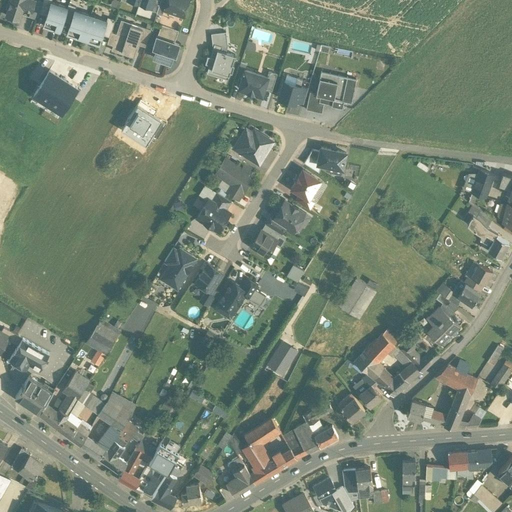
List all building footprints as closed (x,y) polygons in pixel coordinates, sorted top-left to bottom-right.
[(35,0),(8,0),(6,7),(8,8),(6,14),(19,19),(23,7),(31,10),(32,10),(35,0)] [(38,0),(35,0),(32,10),(31,10),(29,16),(37,18),(39,13),(43,1),(38,0)] [(43,0),(43,1),(39,13),(46,15),(51,1),(51,0),(43,0)] [(151,6),(150,8),(157,11),(160,0),(153,0),(151,6)] [(160,0),(157,11),(156,12),(162,14),(164,8),(166,0),(160,0)] [(188,0),(166,0),(164,8),(184,15),(188,0)] [(46,15),(43,25),(60,30),(63,21),(67,6),(51,1),(46,15)] [(76,6),(68,4),(67,6),(63,21),(69,23),(74,9),(75,9),(76,6)] [(75,9),(74,9),(69,23),(66,32),(83,38),(91,14),(75,9)] [(107,19),(91,14),(83,38),(99,43),(102,34),(107,19)] [(115,19),(107,17),(107,19),(102,34),(109,36),(111,31),(115,19)] [(126,36),(111,31),(109,36),(107,43),(113,45),(111,49),(135,57),(139,44),(145,46),(151,29),(131,22),(126,36)] [(178,29),(161,24),(157,36),(174,42),(178,29)] [(213,46),(226,50),(228,43),(226,31),(211,33),(213,46)] [(157,36),(156,36),(153,46),(156,47),(154,56),(170,62),(173,53),(176,54),(179,44),(174,42),(157,36)] [(226,50),(213,46),(211,55),(207,54),(205,62),(209,63),(206,72),(227,79),(230,70),(232,70),(234,63),(232,62),(235,53),(226,50)] [(49,69),(34,94),(48,103),(63,78),(49,69)] [(267,76),(245,69),(239,87),(239,88),(247,90),(248,91),(248,90),(253,92),(254,93),(254,92),(261,95),(262,95),(262,94),(264,88),(267,76)] [(277,73),(269,70),(267,76),(264,88),(272,90),(277,73)] [(356,78),(321,71),(316,92),(316,94),(325,96),(344,100),(351,102),(351,101),(352,101),(355,87),(354,87),(356,78)] [(297,77),(286,74),(284,80),(295,84),(297,77)] [(63,78),(48,103),(62,112),(77,87),(63,78)] [(295,84),(284,80),(279,97),(295,102),(296,99),(300,86),(300,85),(295,84)] [(300,85),(300,86),(296,99),(304,102),(308,88),(300,85)] [(316,92),(310,91),(306,109),(322,112),(324,102),(325,96),(316,94),(316,92)] [(344,100),(325,96),(324,102),(331,104),(331,105),(342,107),(344,100)] [(152,135),(162,120),(138,104),(121,129),(146,145),(152,135)] [(167,124),(162,120),(152,135),(157,139),(167,124)] [(163,144),(175,151),(179,145),(186,149),(188,145),(193,148),(194,146),(198,140),(193,137),(197,130),(186,123),(184,126),(177,122),(163,144)] [(209,134),(199,128),(197,130),(193,137),(198,140),(194,146),(199,149),(209,134)] [(258,133),(253,130),(252,132),(246,128),(234,147),(236,148),(236,149),(244,155),(259,164),(273,141),(259,132),(258,133)] [(234,147),(230,144),(226,150),(241,160),(244,155),(236,149),(236,148),(234,147)] [(331,149),(321,147),(320,150),(318,162),(321,163),(343,168),(344,161),(345,159),(344,159),(346,152),(336,150),(336,151),(330,149),(331,149)] [(320,150),(312,149),(304,162),(319,171),(321,163),(318,162),(320,150)] [(252,176),(225,159),(216,174),(232,184),(227,191),(238,198),(252,176)] [(320,179),(303,169),(303,168),(302,169),(298,176),(295,180),(296,180),(292,187),(291,187),(292,188),(299,192),(308,198),(309,198),(320,179)] [(480,169),(471,192),(477,194),(485,197),(493,174),(480,169)] [(511,176),(503,173),(499,183),(511,187),(511,176)] [(231,201),(216,192),(211,200),(226,210),(231,201)] [(308,198),(299,192),(295,199),(309,208),(314,201),(309,198),(308,198)] [(477,194),(471,192),(468,201),(472,204),(477,194)] [(211,200),(208,199),(197,217),(218,230),(230,212),(226,210),(211,200)] [(304,212),(284,200),(275,215),(274,216),(279,219),(278,221),(285,225),(285,226),(292,231),(298,229),(301,225),(300,219),(304,212)] [(511,204),(507,203),(503,218),(506,220),(507,220),(511,223),(511,204)] [(481,210),(472,204),(468,212),(473,215),(473,214),(477,216),(481,210)] [(491,217),(481,210),(477,216),(487,223),(491,217)] [(275,215),(271,213),(265,223),(281,232),(285,226),(285,225),(278,221),(279,219),(274,216),(275,215)] [(508,239),(496,232),(497,229),(487,223),(477,216),(473,214),(473,215),(468,223),(483,232),(485,229),(494,235),(487,246),(500,253),(508,239)] [(511,223),(507,220),(506,220),(503,225),(511,231),(511,223)] [(269,235),(261,230),(251,245),(260,250),(259,252),(264,256),(265,254),(267,255),(275,243),(277,239),(269,235)] [(285,238),(272,230),(269,235),(277,239),(275,243),(280,246),(285,238)] [(173,248),(164,261),(169,264),(178,251),(173,248)] [(169,264),(164,273),(171,278),(171,279),(169,283),(177,288),(187,272),(187,271),(187,270),(186,269),(188,265),(189,265),(190,265),(191,265),(192,265),(196,258),(180,248),(178,251),(169,264)] [(492,268),(478,261),(471,274),(476,276),(485,281),(492,268)] [(294,262),(288,274),(300,280),(306,268),(294,262)] [(223,272),(207,263),(196,281),(197,282),(197,285),(200,287),(203,286),(208,289),(211,291),(213,288),(223,272)] [(471,274),(470,275),(468,274),(464,280),(466,281),(472,285),(476,276),(471,274)] [(485,281),(476,276),(472,285),(480,290),(485,281)] [(258,284),(247,277),(241,286),(247,290),(244,294),(249,297),(258,284)] [(375,289),(356,277),(339,304),(358,316),(375,289)] [(241,286),(232,280),(218,302),(226,307),(233,312),(244,294),(247,290),(241,286)] [(453,289),(442,281),(437,288),(440,290),(448,296),(452,290),(453,289)] [(472,285),(466,281),(461,288),(456,285),(453,289),(452,290),(471,302),(480,290),(472,285)] [(208,289),(201,300),(209,305),(218,291),(213,288),(211,291),(208,289)] [(448,296),(440,290),(435,297),(446,304),(450,298),(448,296)] [(226,307),(218,302),(215,307),(223,313),(226,307)] [(438,323),(436,325),(434,324),(428,331),(440,343),(459,324),(439,305),(431,313),(439,321),(437,322),(438,323)] [(439,321),(431,313),(429,316),(428,316),(427,317),(434,324),(436,325),(438,323),(437,322),(439,321)] [(105,321),(101,319),(86,341),(99,349),(105,353),(120,331),(113,327),(105,321)] [(124,325),(117,320),(113,327),(120,331),(124,325)] [(0,331),(0,330),(0,351),(7,339),(12,332),(3,326),(0,331)] [(416,331),(400,348),(403,352),(409,346),(412,349),(420,341),(422,338),(416,331)] [(7,339),(12,343),(17,335),(12,332),(7,339)] [(382,333),(365,351),(364,350),(354,362),(367,373),(373,378),(382,367),(383,366),(378,362),(387,351),(393,356),(395,354),(400,349),(394,344),(382,333)] [(17,335),(12,343),(18,346),(22,338),(17,335)] [(29,364),(39,369),(49,353),(22,338),(18,346),(10,359),(26,369),(29,364)] [(503,347),(498,344),(487,360),(493,363),(503,347)] [(293,355),(279,346),(268,363),(282,372),(293,355)] [(412,349),(409,346),(403,352),(421,371),(432,361),(425,355),(422,359),(412,349)] [(440,353),(434,347),(431,350),(437,356),(440,353)] [(99,349),(92,361),(98,365),(105,353),(99,349)] [(400,349),(395,354),(398,357),(403,352),(400,349)] [(437,356),(431,350),(425,355),(432,361),(437,356)] [(421,371),(412,361),(404,368),(414,377),(421,371)] [(465,372),(447,363),(435,376),(440,378),(443,379),(445,380),(458,387),(465,372)] [(503,364),(491,382),(499,387),(511,370),(503,364)] [(382,367),(373,378),(383,386),(392,378),(382,367)] [(414,377),(404,368),(399,372),(408,382),(414,377)] [(75,372),(63,390),(69,395),(63,405),(71,410),(77,400),(84,389),(83,389),(89,380),(75,372)] [(399,372),(392,378),(383,386),(393,395),(408,382),(399,372)] [(476,377),(465,372),(458,387),(470,392),(476,377)] [(373,378),(367,373),(361,378),(364,382),(367,380),(372,386),(378,382),(373,378)] [(435,376),(412,397),(411,401),(422,404),(440,378),(435,376)] [(53,393),(29,377),(15,398),(39,415),(44,406),(53,393)] [(372,386),(367,380),(364,382),(367,386),(359,393),(370,406),(381,397),(372,386)] [(470,392),(458,387),(453,401),(464,405),(470,392)] [(105,404),(84,389),(77,400),(98,415),(105,404)] [(194,390),(190,396),(206,406),(210,399),(194,390)] [(364,410),(350,394),(337,405),(351,421),(364,410)] [(133,413),(108,399),(105,404),(98,415),(110,422),(113,424),(122,430),(129,420),(133,413)] [(322,428),(317,417),(332,409),(328,401),(303,415),(320,447),(338,438),(332,427),(328,429),(327,425),(322,428)] [(422,404),(411,401),(407,417),(421,421),(421,419),(429,421),(432,410),(433,407),(422,404)] [(448,414),(444,424),(444,425),(455,428),(457,424),(459,418),(464,405),(453,401),(448,414)] [(59,409),(57,412),(55,410),(53,413),(50,411),(45,419),(58,430),(64,423),(70,412),(71,410),(63,405),(60,410),(59,409)] [(226,418),(229,411),(217,405),(213,411),(226,418)] [(44,406),(39,415),(45,419),(50,411),(44,406)] [(448,414),(432,410),(429,421),(444,425),(444,424),(448,414)] [(81,420),(70,412),(64,423),(58,430),(58,431),(80,446),(86,437),(90,431),(79,423),(81,420)] [(468,421),(464,427),(476,426),(481,418),(474,414),(468,421)] [(254,430),(244,436),(249,444),(252,449),(260,444),(280,431),(272,418),(254,430)] [(468,421),(459,418),(457,424),(464,427),(468,421)] [(122,430),(113,424),(111,426),(107,432),(115,438),(122,430)] [(121,433),(115,441),(123,448),(138,430),(129,424),(121,433)] [(295,431),(282,437),(287,444),(298,438),(295,431)] [(97,445),(91,441),(86,450),(99,459),(114,440),(115,438),(107,432),(97,445)] [(145,433),(139,442),(142,444),(148,435),(145,433)] [(232,437),(226,434),(217,447),(223,451),(228,442),(232,437)] [(310,441),(306,434),(298,438),(307,454),(314,450),(310,441)] [(242,448),(233,435),(232,437),(228,442),(237,455),(243,451),(241,449),(242,448)] [(86,437),(80,446),(86,450),(91,441),(86,437)] [(307,454),(298,438),(287,444),(290,449),(297,458),(307,454)] [(319,448),(315,439),(310,441),(314,450),(319,448)] [(114,440),(99,459),(121,475),(127,464),(117,457),(123,448),(115,441),(114,440)] [(142,444),(139,442),(134,452),(141,457),(149,462),(155,452),(142,444)] [(252,449),(249,444),(243,447),(251,459),(257,456),(252,449)] [(260,444),(252,449),(257,456),(259,459),(267,455),(260,444)] [(160,445),(149,463),(155,466),(152,471),(158,475),(161,470),(167,474),(168,474),(172,467),(179,456),(160,445)] [(490,448),(477,449),(478,465),(487,464),(488,464),(492,459),(490,448)] [(289,463),(297,458),(290,449),(284,453),(289,463)] [(477,449),(466,450),(468,467),(472,466),(477,466),(478,465),(477,449)] [(21,450),(11,467),(18,471),(29,456),(21,450)] [(466,450),(447,452),(449,468),(468,467),(466,450)] [(134,452),(127,464),(121,475),(118,480),(135,490),(140,481),(130,476),(141,457),(134,452)] [(267,455),(259,459),(269,475),(289,463),(284,453),(282,454),(276,458),(271,461),(267,455)] [(511,455),(498,471),(510,482),(511,480),(511,455)] [(42,465),(29,456),(18,471),(25,476),(23,479),(29,483),(33,477),(42,465)] [(259,459),(257,456),(251,459),(255,465),(253,467),(256,473),(261,480),(269,475),(259,459)] [(240,459),(227,466),(232,474),(235,472),(245,467),(240,459)] [(415,461),(402,461),(402,487),(410,486),(414,486),(414,479),(415,479),(415,461)] [(440,467),(432,466),(432,481),(439,481),(439,478),(440,467)] [(468,468),(457,469),(456,477),(467,476),(473,476),(472,466),(468,467),(468,468)] [(172,467),(169,473),(176,478),(180,472),(172,467)] [(206,470),(200,467),(197,472),(196,472),(194,476),(202,481),(208,484),(214,475),(209,472),(206,470)] [(251,477),(245,467),(235,472),(239,478),(226,485),(234,497),(255,484),(251,477)] [(468,467),(449,468),(440,467),(439,478),(456,479),(456,477),(457,469),(468,468),(468,467)] [(370,468),(355,470),(357,487),(365,486),(365,489),(373,488),(370,468)] [(355,470),(343,472),(348,492),(358,491),(357,487),(355,470)] [(157,491),(152,499),(170,507),(175,499),(167,495),(165,494),(176,478),(169,473),(168,474),(167,474),(157,491)] [(256,473),(251,477),(255,484),(261,480),(256,473)] [(33,477),(29,483),(25,489),(33,493),(41,482),(33,477)] [(29,483),(23,479),(18,486),(25,489),(29,483)] [(342,488),(335,492),(332,486),(333,486),(329,479),(314,488),(323,505),(344,511),(351,503),(345,487),(342,488)] [(208,484),(202,481),(199,485),(205,489),(208,484)] [(502,502),(481,483),(474,494),(493,511),(502,502)] [(199,485),(186,487),(187,495),(181,496),(182,505),(201,502),(199,485)] [(365,486),(357,487),(358,491),(359,499),(373,497),(374,497),(373,493),(373,488),(365,489),(365,486)] [(410,486),(402,487),(402,494),(411,494),(410,486)] [(380,492),(373,493),(374,497),(373,497),(374,505),(381,504),(380,492)] [(312,511),(303,496),(290,503),(289,502),(283,505),(286,511),(312,511)]
